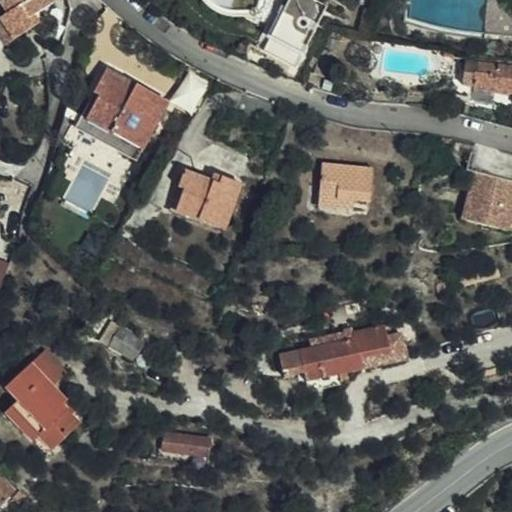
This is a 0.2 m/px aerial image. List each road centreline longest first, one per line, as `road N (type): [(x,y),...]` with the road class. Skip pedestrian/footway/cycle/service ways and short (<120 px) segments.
road 1 (residential): [(511,142),(317,108),(196,63),(114,0)]
road 2 (unknown): [(117,3),(38,206)]
road 3 (secondary): [(414,511),(511,442)]
